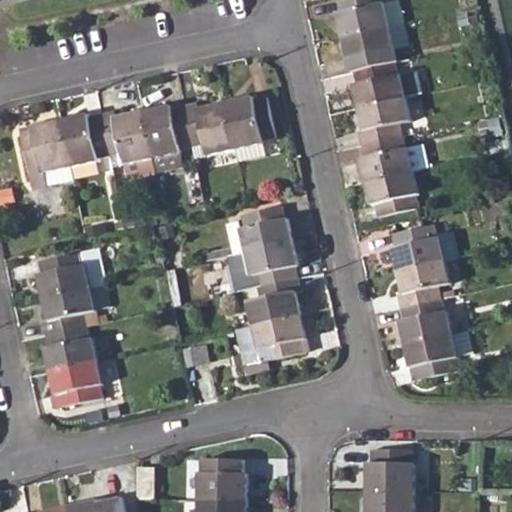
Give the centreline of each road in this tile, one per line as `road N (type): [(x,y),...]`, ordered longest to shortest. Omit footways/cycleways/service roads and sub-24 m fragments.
road 1 (residential): [(294,30),(365,354),(334,413)]
road 2 (residential): [(34,460),(257,414),(334,413)]
road 3 (residential): [(294,30),(0,93)]
road 4 (residential): [(511,420),(334,413)]
road 5 (residential): [(0,318),(34,460)]
